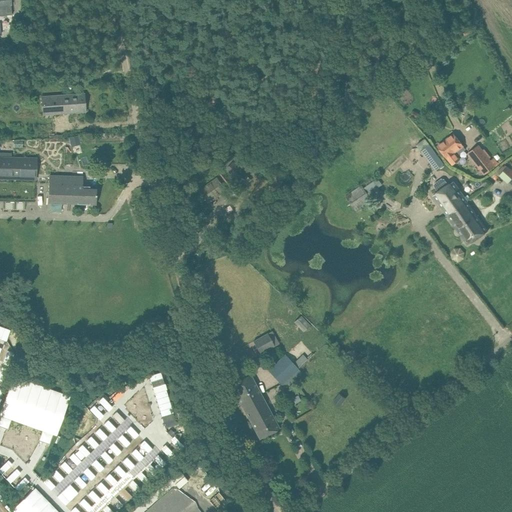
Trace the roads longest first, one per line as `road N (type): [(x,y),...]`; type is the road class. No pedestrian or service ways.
road 1 (unclassified): [(280,511),(235,430),(203,343),(150,169),(115,0)]
road 2 (unclassified): [(290,511),(511,330)]
